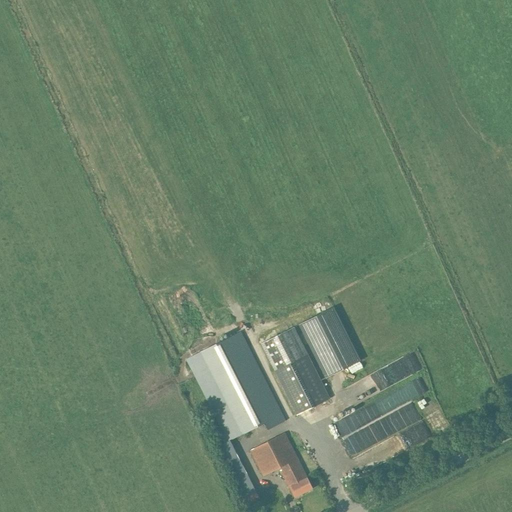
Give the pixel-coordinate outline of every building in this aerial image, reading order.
[(332,308),(298,325),(325,379),(358,362),(332,308)] [(296,415),(330,398),(294,327),(260,343),(296,415)] [(186,359),(227,441),(264,423),(267,429),(285,420),(240,331),(186,359)] [(406,376),(422,369),(414,351),(398,358),(406,376)] [(415,385),(347,414),(353,428),(421,399),(415,385)] [(306,476),(284,432),(250,450),(263,476),(279,468),(288,485),(294,497),(312,488),(306,476)]
